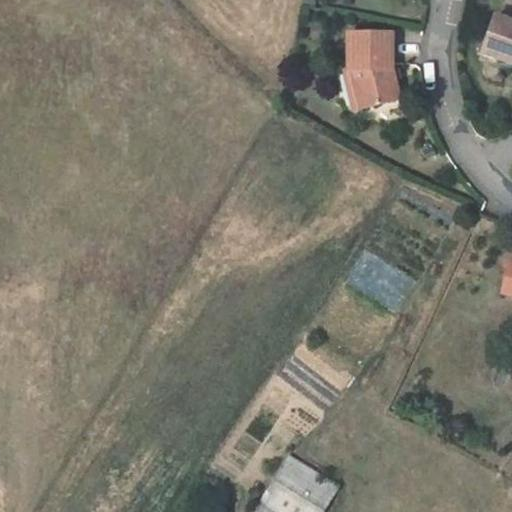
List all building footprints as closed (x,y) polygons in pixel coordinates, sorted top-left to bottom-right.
[(511,26),(504,24),(491,61),(511,68),(511,26)] [(348,44),(348,74),(351,73),(360,112),(398,103),(390,75),(390,72),(390,43),(348,44)] [(352,114),(360,112),(351,73),(348,74),(343,74),(352,114)] [(511,297),(511,267),(507,266),(500,295),(511,297)] [(316,511),(328,492),(279,463),(251,511),(316,511)]
